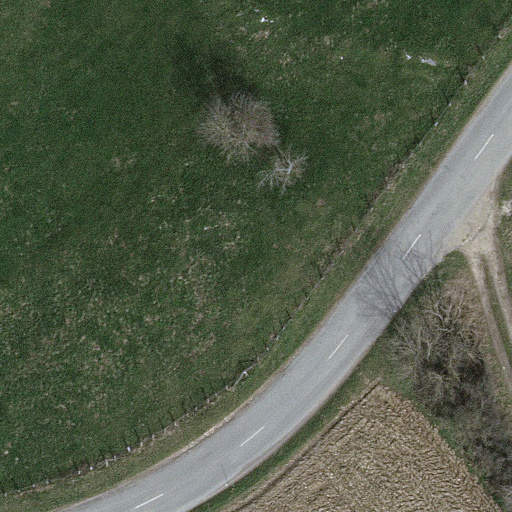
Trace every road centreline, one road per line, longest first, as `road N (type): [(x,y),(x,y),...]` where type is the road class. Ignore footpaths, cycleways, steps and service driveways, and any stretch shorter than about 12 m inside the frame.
road 1 (tertiary): [(118,511),(195,477),(284,411),(511,109)]
road 2 (track): [(457,189),(511,345)]
